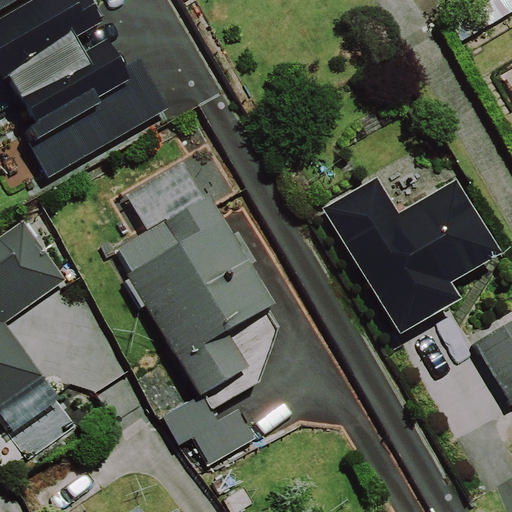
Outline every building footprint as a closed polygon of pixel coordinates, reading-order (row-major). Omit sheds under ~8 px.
[(32,0),(0,18),(0,65),(6,75),(12,72),(39,120),(31,124),(39,138),(29,143),(46,175),(169,105),(141,57),(124,67),(108,38),(86,50),(77,35),(105,19),(94,0),(32,0)] [(511,69),(502,75),(511,93),(511,69)] [(399,212),(377,177),(324,209),(401,335),(463,298),(453,281),(502,252),(456,177),(399,212)] [(230,331),(274,305),(209,194),(118,247),(130,269),(126,271),(199,396),(250,366),(230,331)] [(64,282),(22,222),(0,236),(0,404),(43,375),(6,322),(64,282)] [(511,319),(474,341),(511,405),(511,319)] [(256,439),(238,410),(218,421),(203,395),(163,419),(179,446),(193,438),(209,466),(256,439)]
